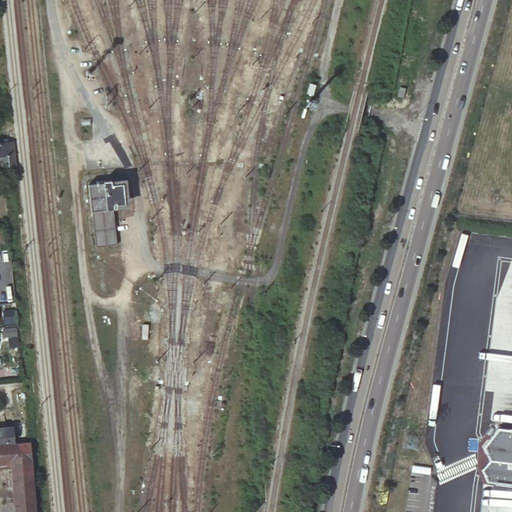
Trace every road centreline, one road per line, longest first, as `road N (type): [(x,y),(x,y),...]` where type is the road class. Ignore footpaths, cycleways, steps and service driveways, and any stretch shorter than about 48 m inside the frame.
road 1 (primary): [(353,511),(369,416),(483,0)]
road 2 (primary): [(430,125),(332,511)]
road 3 (primary): [(464,0),(430,125)]
